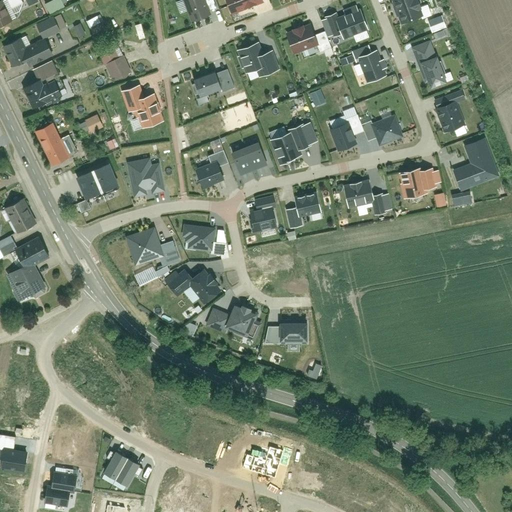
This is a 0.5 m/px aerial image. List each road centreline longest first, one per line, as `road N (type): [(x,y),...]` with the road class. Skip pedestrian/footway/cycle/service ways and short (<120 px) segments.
road 1 (secondary): [(470,511),(434,470),(387,436),(212,376),(153,344),(96,286)]
road 2 (residential): [(226,206),(253,188),(423,150),(429,132),(374,0)]
road 3 (residential): [(323,0),(162,58)]
road 4 (secondary): [(73,242),(0,96)]
road 5 (residential): [(73,242),(156,208),(226,206)]
road 6 (residential): [(226,206),(240,274),(255,294),(296,299)]
road 7 (residential): [(162,457),(292,494)]
road 8 (residential): [(64,392),(49,410),(32,511)]
